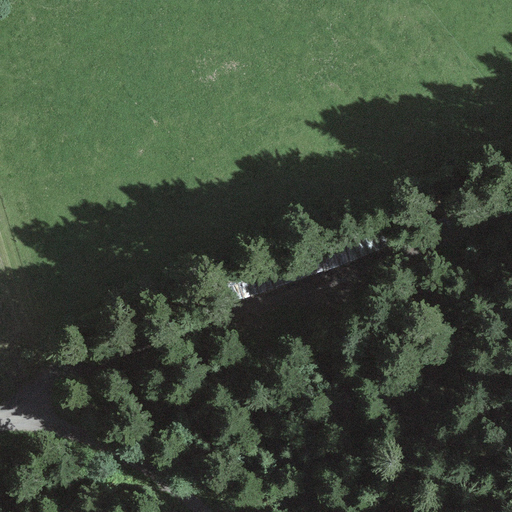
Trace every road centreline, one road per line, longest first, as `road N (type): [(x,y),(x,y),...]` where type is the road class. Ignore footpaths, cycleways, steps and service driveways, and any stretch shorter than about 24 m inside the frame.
road 1 (track): [(511,216),(73,371),(15,416)]
road 2 (track): [(203,511),(90,433),(37,417),(0,421)]
